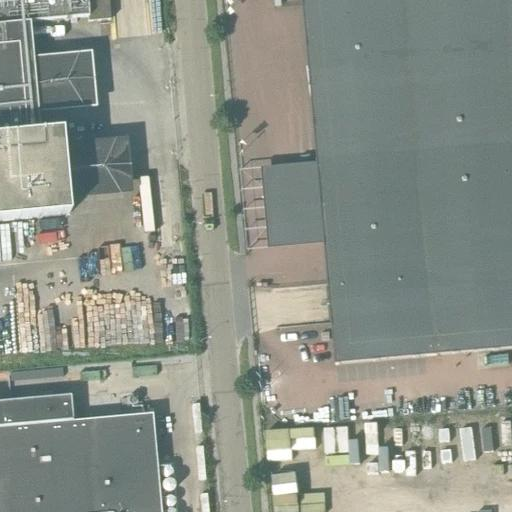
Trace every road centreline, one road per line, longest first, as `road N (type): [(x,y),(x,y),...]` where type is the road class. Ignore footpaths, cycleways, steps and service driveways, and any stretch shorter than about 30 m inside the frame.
road 1 (residential): [(237,511),(192,0)]
road 2 (unknown): [(241,0),(266,104),(282,231)]
